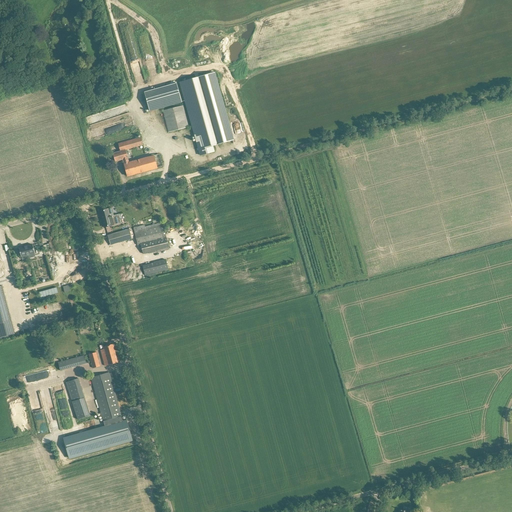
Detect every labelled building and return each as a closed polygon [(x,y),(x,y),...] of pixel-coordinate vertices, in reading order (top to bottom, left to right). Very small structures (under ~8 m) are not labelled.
[(214,72),(180,82),(201,156),(215,152),(213,146),(222,143),(233,140),(214,72)] [(177,83),(144,92),(150,111),(182,102),(177,83)] [(183,105),(163,110),(169,132),(188,127),(183,105)] [(166,152),(180,148),(177,136),(163,140),(166,152)] [(126,150),(131,149),(129,141),(118,144),(120,151),(113,153),(114,157),(115,162),(123,160),(127,176),(163,166),(161,161),(159,154),(129,162),(126,150)] [(112,207),(100,210),(104,228),(121,223),(118,214),(114,215),(112,207)] [(143,254),(169,247),(164,226),(160,227),(159,224),(145,227),(144,225),(133,228),(138,245),(140,245),(143,254)] [(129,229),(108,235),(110,245),(132,238),(129,229)] [(19,248),(21,257),(35,253),(33,244),(19,248)] [(145,275),(169,269),(166,260),(143,266),(145,275)] [(0,320),(11,317),(3,290),(2,285),(0,286),(0,320)] [(57,287),(39,292),(41,298),(58,293),(57,287)] [(104,347),(104,349),(101,350),(105,366),(118,362),(113,344),(104,347)] [(96,352),(89,354),(93,368),(100,366),(96,352)] [(60,371),(70,368),(67,360),(58,362),(60,371)] [(26,378),(28,384),(52,378),(50,372),(26,378)] [(91,377),(93,382),(104,421),(107,420),(117,417),(121,416),(109,372),(91,377)] [(79,378),(66,381),(77,419),(90,415),(79,378)] [(123,421),(121,416),(117,417),(107,420),(108,425),(63,437),(69,458),(132,442),(127,420),(123,421)]
